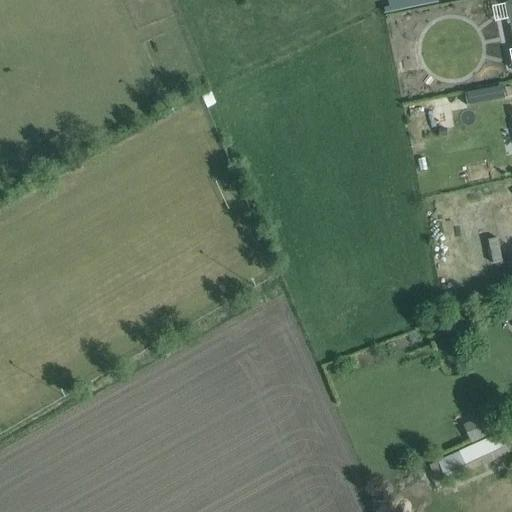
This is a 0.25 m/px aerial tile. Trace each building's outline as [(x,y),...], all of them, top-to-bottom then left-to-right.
[(480,204),(457,209),(466,256),(490,251),(480,204)] [(511,297),(499,302),(506,324),(511,321),(511,297)] [(452,332),(467,326),(463,316),(448,322),(452,332)] [(408,335),(412,344),(419,341),(415,332),(408,335)] [(472,444),(501,430),(493,413),(464,426),(472,444)] [(511,429),(501,434),(510,454),(511,453),(511,429)] [(459,453),(439,462),(448,483),(468,473),(459,453)] [(444,497),(449,511),(511,511),(511,506),(498,474),(444,497)]
